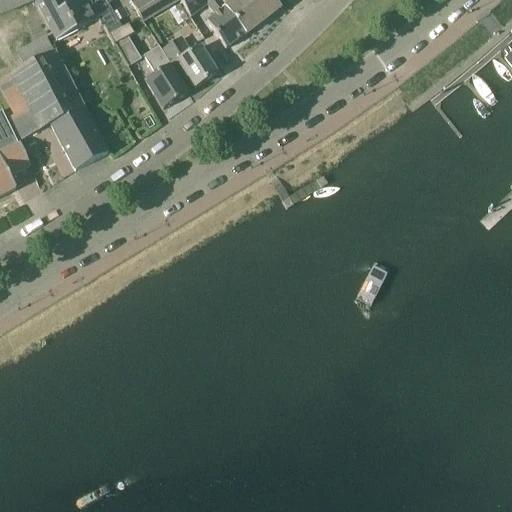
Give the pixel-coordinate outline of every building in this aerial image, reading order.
[(87,0),(81,0),(70,7),(66,0),(31,0),(32,2),(56,45),(99,21),(89,3),(87,0)] [(133,36),(127,26),(121,29),(108,6),(112,4),(117,0),(94,0),(89,3),(99,21),(100,20),(109,37),(115,47),(128,39),(133,36)] [(182,2),(180,0),(133,0),(131,2),(144,25),(182,2)] [(246,36),(221,0),(180,0),(182,2),(187,11),(192,18),(206,7),(213,17),(207,23),(225,51),(245,36),(246,36)] [(221,0),(246,36),(280,9),(272,0),(221,0)] [(128,39),(115,47),(128,68),(141,61),(128,39)] [(199,48),(191,54),(181,39),(164,50),(184,82),(188,80),(194,90),(216,76),(199,48)] [(107,155),(94,126),(48,41),(17,55),(24,70),(0,81),(0,91),(13,117),(7,120),(19,145),(52,129),(75,173),(79,171),(107,155)] [(164,50),(161,52),(159,48),(143,58),(154,77),(145,83),(163,112),(188,96),(181,84),(184,82),(164,50)] [(29,168),(18,146),(10,130),(0,134),(0,136),(0,137),(0,150),(2,154),(0,154),(0,198),(16,191),(9,178),(29,168)]
